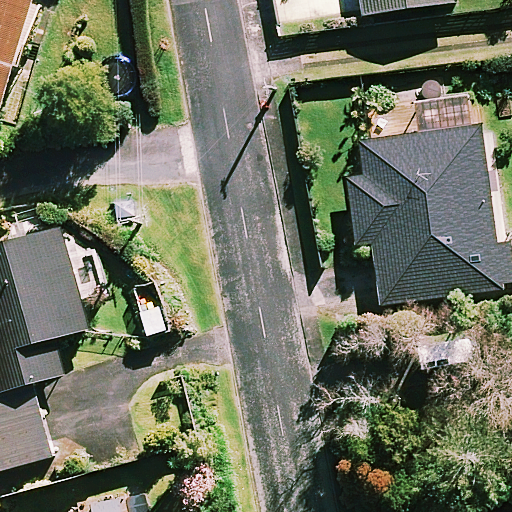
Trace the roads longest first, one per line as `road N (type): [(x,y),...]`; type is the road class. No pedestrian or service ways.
road 1 (residential): [(219,81),(300,511)]
road 2 (residential): [(219,81),(298,61),(511,34)]
